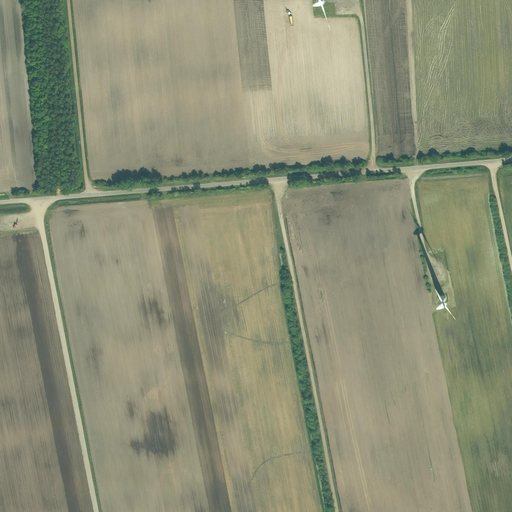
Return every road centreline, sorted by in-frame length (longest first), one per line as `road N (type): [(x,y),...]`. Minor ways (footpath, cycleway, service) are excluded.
road 1 (unclassified): [(0,202),(511,160)]
road 2 (track): [(278,179),(336,511)]
road 3 (track): [(95,511),(39,198)]
road 4 (track): [(66,0),(89,195)]
road 5 (track): [(359,0),(373,171)]
